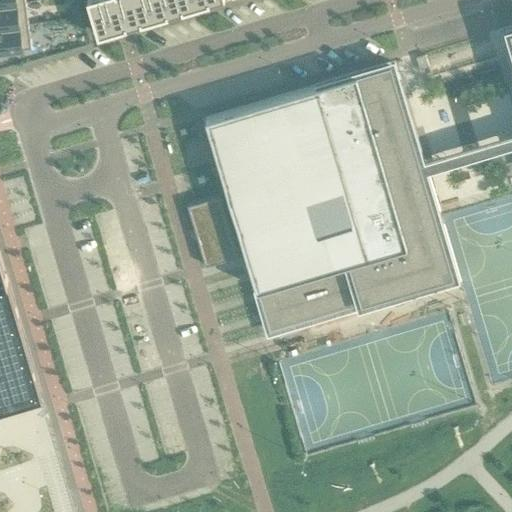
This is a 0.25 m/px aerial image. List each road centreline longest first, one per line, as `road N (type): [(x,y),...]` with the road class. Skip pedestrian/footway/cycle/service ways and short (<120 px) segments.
road 1 (residential): [(313,15),(33,97),(19,120)]
road 2 (residential): [(19,120),(37,125),(321,45)]
road 3 (residential): [(321,45),(472,0)]
